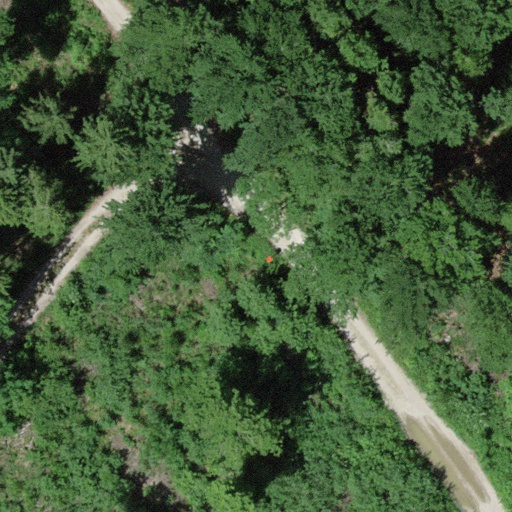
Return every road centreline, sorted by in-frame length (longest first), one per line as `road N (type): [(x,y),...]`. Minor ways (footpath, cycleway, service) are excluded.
road 1 (track): [(482,511),(187,103),(103,0)]
road 2 (track): [(0,336),(187,103)]
